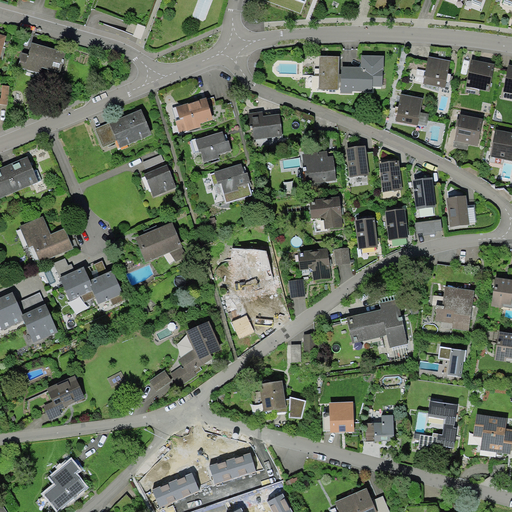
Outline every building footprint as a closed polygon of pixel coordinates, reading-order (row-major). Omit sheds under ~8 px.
[(66,54),(31,43),(27,56),(22,54),(18,67),(39,74),(41,68),(60,74),(66,54)] [(340,58),(320,57),(319,90),(339,90),(339,88),(340,88),(340,93),(353,93),(353,92),(373,92),(373,87),(382,87),(383,58),(362,58),(362,68),(342,68),(342,75),(339,75),(340,58)] [(451,62),(429,58),(426,71),(424,84),(446,89),(451,62)] [(495,66),(471,61),(465,93),(479,96),(480,89),(490,91),(495,66)] [(511,66),(509,66),(502,98),(511,100),(511,66)] [(426,71),(417,69),(415,82),(424,84),(426,71)] [(10,85),(1,85),(0,103),(0,104),(8,105),(10,85)] [(423,99),(402,96),(396,122),(419,126),(421,113),(423,99)] [(212,120),(206,99),(176,108),(179,120),(176,121),(180,134),(201,128),(201,124),(212,120)] [(151,136),(140,111),(94,130),(102,148),(116,141),(119,149),(151,136)] [(262,111),(247,113),(249,128),(252,127),(254,140),(282,136),(279,113),(263,116),(262,111)] [(430,115),(421,113),(419,126),(428,128),(430,115)] [(484,121),(460,116),(453,149),(467,152),(469,145),(479,147),(484,121)] [(511,133),(495,130),(489,163),(503,166),(503,163),(504,159),(511,160),(511,133)] [(223,132),(195,141),(199,154),(201,153),(204,163),(219,158),(218,155),(232,151),(229,142),(226,143),(223,132)] [(366,148),(346,150),(349,178),(369,175),(366,148)] [(327,152),(302,156),(306,185),(337,181),(334,158),(328,159),(327,152)] [(0,169),(0,198),(37,183),(27,158),(16,163),(0,169)] [(399,162),(380,164),(382,192),(402,190),(399,162)] [(167,165),(143,175),(152,198),(176,188),(167,165)] [(241,165),(213,173),(217,186),(220,185),(223,196),(238,191),(237,188),(248,184),(251,184),(248,175),(245,176),(241,165)] [(432,180),(412,182),(415,210),(435,208),(432,180)] [(252,196),(248,184),(237,188),(238,191),(223,196),(226,204),(252,196)] [(467,197),(447,199),(450,227),(470,225),(467,197)] [(342,226),(339,199),(309,202),(311,220),(321,219),(324,221),(325,228),(342,226)] [(405,211),(385,213),(388,241),(408,239),(405,211)] [(43,216),(21,226),(30,247),(34,246),(40,261),(73,247),(66,229),(51,236),(43,216)] [(375,220),(355,222),(358,250),(378,248),(375,220)] [(441,221),(416,224),(417,235),(423,234),(423,237),(436,235),(436,232),(443,231),(441,221)] [(182,248),(172,224),(136,240),(146,264),(182,248)] [(348,249),(334,251),(335,265),(350,264),(348,249)] [(267,253),(231,250),(230,263),(246,264),(251,285),(242,286),(245,295),(277,288),(267,253)] [(331,278),(328,250),(298,254),(300,271),(310,270),(313,273),(314,280),(331,278)] [(102,262),(84,270),(90,283),(108,275),(102,262)] [(84,270),(59,280),(69,302),(92,292),(97,304),(120,294),(111,274),(108,275),(90,283),(84,270)] [(511,280),(496,278),(492,307),(503,308),(503,306),(511,307),(511,303),(511,280)] [(303,280),(289,282),(291,299),(305,298),(303,280)] [(475,293),(446,288),(445,297),(434,296),(432,307),(437,307),(435,321),(442,322),(441,327),(469,331),(475,293)] [(39,293),(16,303),(22,317),(45,307),(39,293)] [(12,295),(0,300),(0,330),(1,332),(22,323),(31,344),(57,333),(45,307),(22,317),(16,303),(12,295)] [(391,350),(409,345),(398,301),(381,305),(382,310),(347,318),(354,344),(387,336),(391,350)] [(146,305),(139,308),(142,315),(149,312),(146,305)] [(254,332),(246,316),(230,323),(240,339),(254,332)] [(222,351),(208,322),(185,334),(193,350),(179,360),(183,366),(168,375),(173,382),(178,387),(197,376),(194,372),(213,359),(212,357),(222,351)] [(511,334),(500,333),(496,361),(507,362),(507,360),(511,360),(511,334)] [(317,335),(303,336),(304,353),(317,352),(317,335)] [(301,345),(291,345),(291,363),(301,362),(301,345)] [(462,379),(466,352),(441,348),(439,360),(450,361),(448,377),(462,379)] [(163,371),(149,381),(157,391),(171,382),(163,371)] [(84,399),(74,377),(45,390),(51,403),(43,407),(49,420),(62,415),(60,411),(84,399)] [(283,382),(260,387),(265,413),(273,412),(274,414),(290,413),(290,419),(301,419),(306,403),(290,399),(290,401),(286,401),(283,382)] [(458,407),(430,402),(428,419),(445,422),(443,434),(432,432),(431,436),(420,435),(418,451),(432,454),(434,445),(438,445),(438,447),(454,449),(458,425),(455,425),(458,407)] [(340,414),(324,414),(325,430),(353,430),(352,406),(340,406),(340,414)] [(509,419),(477,414),(474,437),(484,438),(482,450),(511,455),(511,448),(511,430),(507,430),(509,419)] [(382,424),(366,425),(367,441),(395,441),(394,416),(382,416),(382,424)] [(215,484),(257,471),(251,453),(209,466),(215,484)] [(79,472),(70,463),(50,478),(55,486),(45,494),(57,511),(58,511),(86,488),(75,476),(79,472)] [(162,507),(200,491),(192,473),(155,489),(162,507)] [(367,487),(333,503),(336,511),(388,511),(382,498),(374,502),(367,487)] [(292,511),(283,493),(267,501),(272,511),(292,511)]
